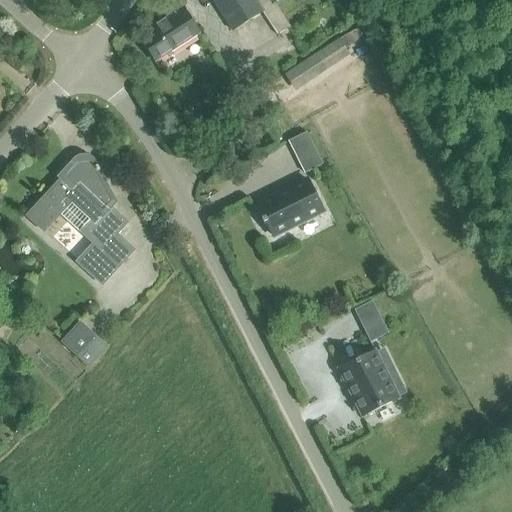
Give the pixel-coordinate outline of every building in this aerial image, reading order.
[(211,0),(232,32),(262,13),(253,0),(211,0)] [(141,41),(155,63),(199,35),(182,8),(179,10),(175,5),(163,13),(166,18),(153,27),(156,32),(141,41)] [(351,46),(345,37),(284,75),(295,93),(349,55),(345,50),(351,46)] [(315,151),(306,133),(288,143),(297,160),(297,161),(315,152),(315,151)] [(297,161),(304,175),(322,166),(315,152),(297,161)] [(27,217),(43,232),(78,194),(100,215),(85,231),(102,247),(83,269),(101,285),(132,252),(115,236),(126,224),(109,209),(114,203),(112,199),(114,198),(109,189),(107,190),(97,172),(99,171),(97,167),(95,167),(91,161),(93,160),(89,157),(85,156),(80,156),(76,157),(73,160),(74,162),(59,178),(61,181),(27,217)] [(323,212),(308,182),(257,207),(264,220),(262,221),(264,225),(266,224),(272,237),(323,212)] [(0,335),(21,313),(5,299),(0,304),(0,335)] [(362,329),(370,344),(388,335),(381,321),(362,329)] [(108,348),(80,323),(61,344),(89,369),(108,348)] [(339,371),(362,418),(398,400),(374,353),(339,371)]
